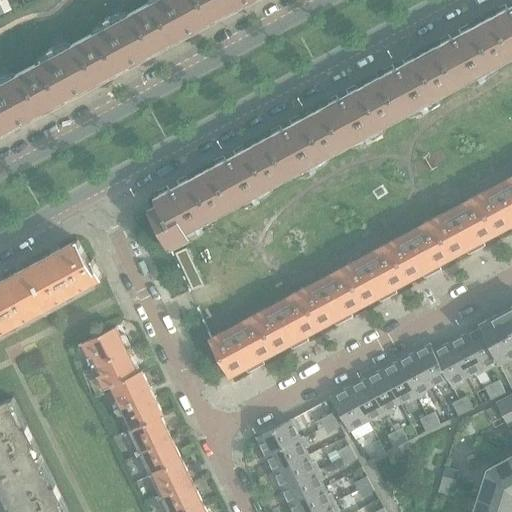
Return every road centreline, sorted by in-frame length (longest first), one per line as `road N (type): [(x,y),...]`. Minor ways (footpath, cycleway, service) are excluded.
road 1 (tertiary): [(92,190),(447,0)]
road 2 (tertiary): [(321,0),(0,172)]
road 3 (residential): [(511,271),(209,433)]
road 4 (residential): [(92,190),(209,433)]
